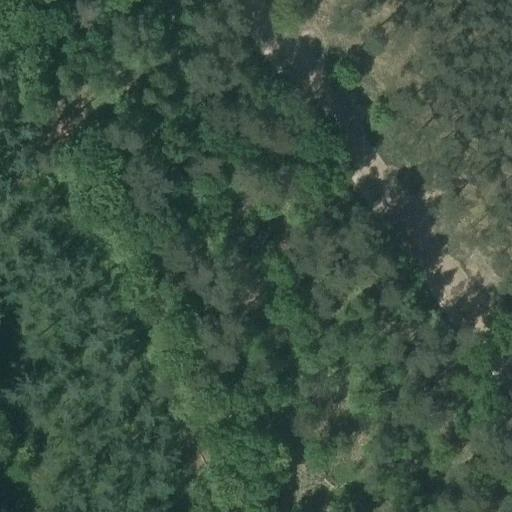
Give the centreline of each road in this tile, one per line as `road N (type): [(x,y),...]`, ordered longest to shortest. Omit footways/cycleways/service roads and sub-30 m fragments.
road 1 (track): [(288,511),(280,352),(147,0)]
road 2 (track): [(250,0),(511,369)]
road 3 (track): [(193,0),(76,100)]
road 4 (track): [(76,100),(0,206)]
